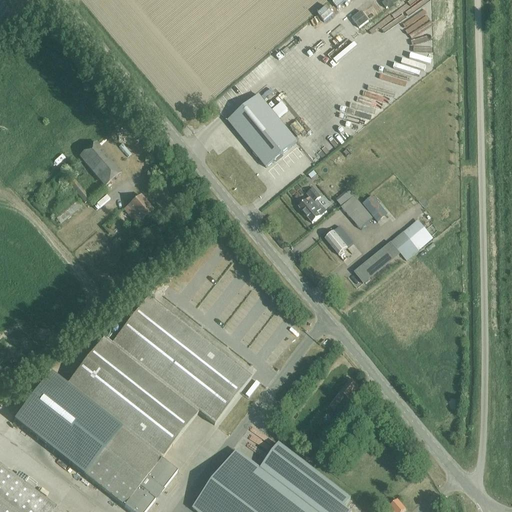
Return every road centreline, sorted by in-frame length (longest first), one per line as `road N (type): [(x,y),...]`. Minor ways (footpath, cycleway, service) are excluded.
road 1 (unclassified): [(471,489),(57,0)]
road 2 (unclassified): [(471,489),(481,456),(485,353),(477,0)]
road 3 (unknown): [(182,148),(278,75),(305,78),(325,103)]
